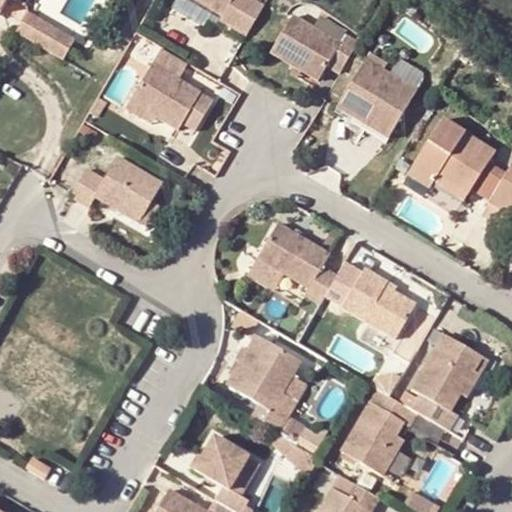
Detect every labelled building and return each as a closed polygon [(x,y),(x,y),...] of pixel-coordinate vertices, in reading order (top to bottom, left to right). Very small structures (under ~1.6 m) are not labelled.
[(0,0),(0,15),(8,0),(0,0)] [(194,0),(225,18),(236,0),(194,0)] [(260,9),(244,0),(236,0),(225,18),(231,21),(229,26),(244,35),(247,30),(260,9)] [(19,35),(66,63),(79,42),(31,14),(19,35)] [(338,74),(358,41),(345,34),(339,43),(292,16),(269,54),(317,82),(327,68),(338,74)] [(225,18),(223,17),(220,21),(229,26),(231,21),(225,18)] [(187,64),(163,50),(154,66),(177,80),(187,64)] [(419,93),(367,61),(338,110),(390,141),(419,93)] [(197,134),(216,103),(177,80),(154,66),(131,104),(157,120),(180,134),(185,126),(197,134)] [(152,128),(157,120),(131,104),(126,112),(152,128)] [(434,184),(439,176),(468,195),(471,190),(490,162),(496,153),(443,120),(408,175),(430,190),(434,184)] [(98,200),(141,226),(154,204),(165,186),(120,159),(105,181),(89,171),(74,194),(79,197),(76,202),(91,211),(98,200)] [(508,173),(490,162),(471,190),(491,202),(508,173)] [(511,166),(508,173),(491,202),(511,214),(511,166)] [(468,195),(439,176),(434,184),(464,202),(468,195)] [(162,209),(154,204),(141,226),(149,230),(162,209)] [(318,306),(337,274),(319,264),(326,252),(275,223),(254,258),(279,274),(307,290),(302,297),(318,306)] [(269,290),(279,274),(254,258),(244,275),(269,290)] [(418,306),(396,293),(387,288),(390,282),(367,269),(343,311),(396,342),(418,306)] [(399,287),(390,282),(387,288),(396,293),(399,287)] [(457,418),(452,414),(462,397),(485,359),(444,336),(411,392),(418,396),(411,409),(419,413),(450,431),(457,418)] [(226,388),(259,407),(252,419),(281,436),(299,404),(285,396),(304,364),(256,337),(226,388)] [(491,363),(485,359),(462,397),(468,400),(491,363)] [(397,439),(405,425),(410,428),(419,413),(411,409),(391,397),(378,390),(370,405),(341,454),(383,479),(399,452),(392,447),(397,439)] [(203,461),(197,472),(224,488),(216,502),(233,511),(244,511),(251,501),(231,489),(249,458),(216,439),(203,461)] [(404,443),(397,439),(392,447),(399,452),(404,443)] [(191,469),(197,472),(203,461),(197,457),(191,469)] [(53,470),(34,459),(27,470),(46,481),(53,470)] [(318,511),(363,511),(365,510),(368,511),(373,511),(381,499),(355,484),(346,498),(332,490),(318,511)] [(233,511),(216,502),(210,511),(207,511),(170,491),(157,511),(233,511)] [(413,492),(406,504),(420,511),(437,511),(440,507),(413,492)]
